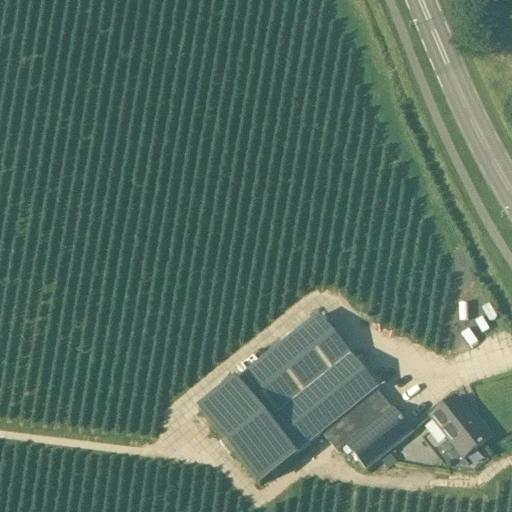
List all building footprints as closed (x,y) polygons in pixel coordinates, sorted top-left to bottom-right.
[(476,280),(465,285),(483,321),(494,316),(476,280)] [(437,351),(449,353),(457,305),(445,303),(437,351)] [(346,448),(366,473),(413,435),(393,410),(392,411),(376,392),(378,391),(319,318),(200,414),(259,487),(322,436),(338,455),(346,448)] [(452,354),(456,366),(501,352),(497,340),(452,354)] [(431,419),(464,460),(492,438),(477,418),(474,420),(457,399),(431,419)]
